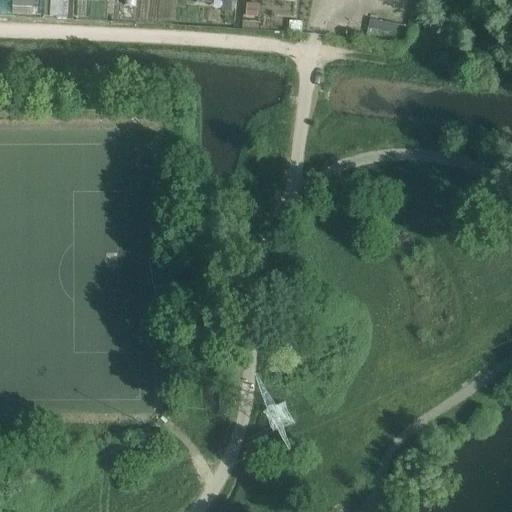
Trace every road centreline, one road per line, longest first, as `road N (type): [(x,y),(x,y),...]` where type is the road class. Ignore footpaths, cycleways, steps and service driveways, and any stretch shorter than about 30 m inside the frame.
road 1 (residential): [(194,511),(240,425),(258,253),(295,193)]
road 2 (track): [(311,50),(0,30)]
